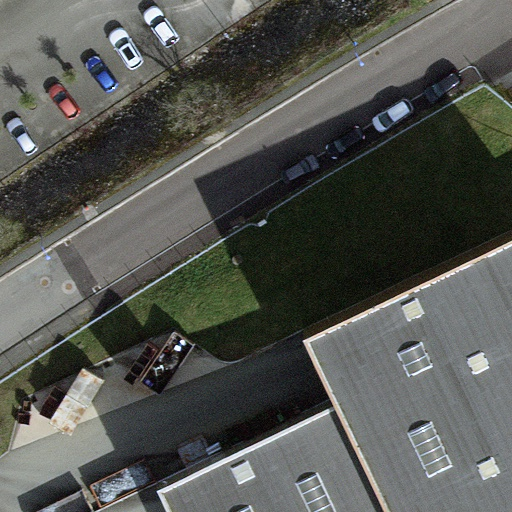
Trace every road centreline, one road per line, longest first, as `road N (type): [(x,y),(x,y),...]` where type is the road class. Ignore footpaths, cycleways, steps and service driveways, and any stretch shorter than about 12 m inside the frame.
road 1 (unclassified): [(511,3),(0,317)]
road 2 (unknown): [(0,106),(99,35),(116,0)]
